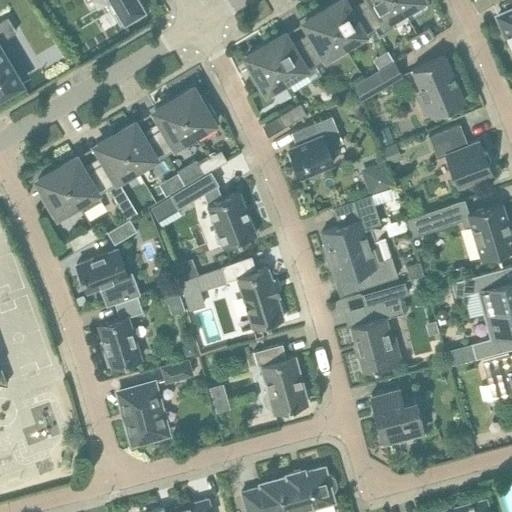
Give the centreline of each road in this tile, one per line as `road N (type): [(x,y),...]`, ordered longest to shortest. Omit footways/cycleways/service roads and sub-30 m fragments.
road 1 (residential): [(200,18),(273,166),(350,418)]
road 2 (residential): [(117,482),(68,310),(0,158)]
road 3 (residential): [(117,482),(350,418)]
road 4 (residential): [(0,142),(200,18)]
road 5 (residential): [(350,418),(371,482),(386,485),(511,451)]
road 6 (residential): [(511,129),(458,0)]
